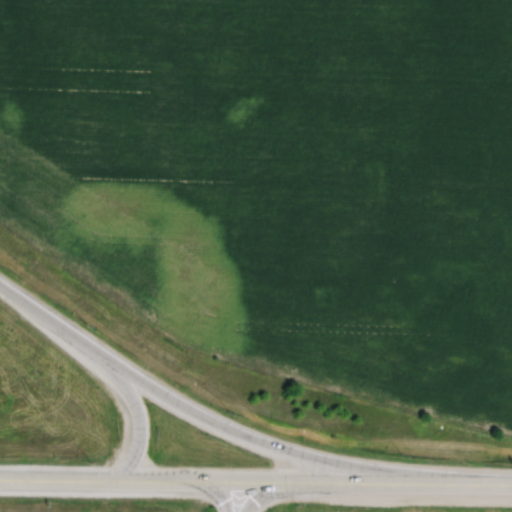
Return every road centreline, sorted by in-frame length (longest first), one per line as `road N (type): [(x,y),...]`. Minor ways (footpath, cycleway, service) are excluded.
road 1 (primary): [(511,482),(240,482)]
road 2 (motorway): [(357,481),(122,377)]
road 3 (motorway): [(113,480),(133,424),(122,377),(0,292)]
road 4 (primary): [(240,482),(0,478)]
